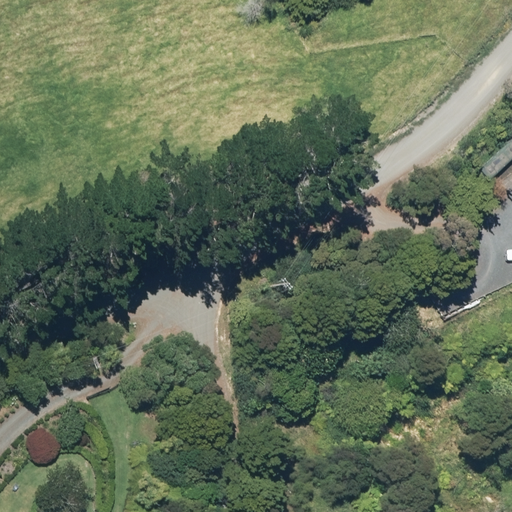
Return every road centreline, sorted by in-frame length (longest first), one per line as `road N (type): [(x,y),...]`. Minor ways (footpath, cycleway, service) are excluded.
road 1 (unclassified): [(139,286),(402,131),(511,15)]
road 2 (unclassified): [(158,511),(138,368),(139,286)]
road 3 (unclassified): [(0,349),(139,286)]
